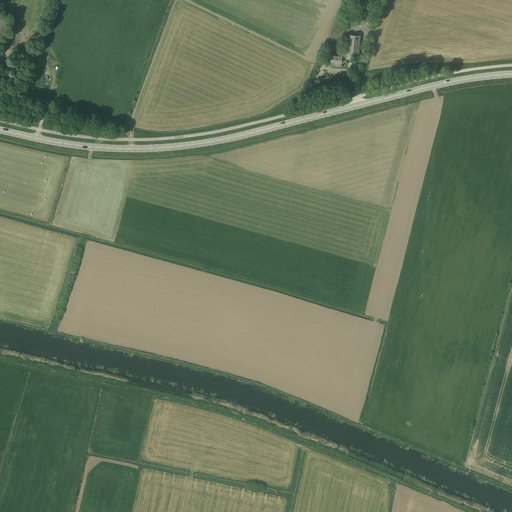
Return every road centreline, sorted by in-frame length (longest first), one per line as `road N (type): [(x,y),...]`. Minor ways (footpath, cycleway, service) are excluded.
road 1 (secondary): [(511,74),(192,144),(95,147),(0,129)]
road 2 (track): [(0,354),(259,416),(482,511)]
